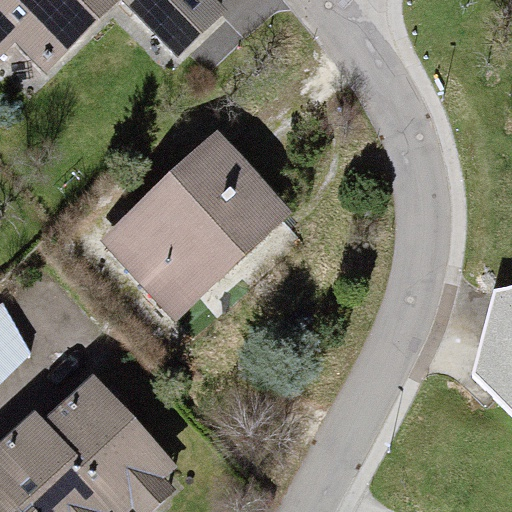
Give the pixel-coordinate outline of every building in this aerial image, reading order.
[(0,0),(0,53),(14,39),(46,71),(116,0),(0,0)] [(116,0),(177,60),(226,11),(215,1),(216,0),(116,0)] [(212,134),(107,239),(175,307),(280,202),(212,134)] [(511,287),(499,291),(476,382),(511,413),(511,287)] [(0,325),(0,392),(47,347),(14,313),(0,325)] [(85,381),(41,423),(127,511),(163,511),(189,488),(85,381)] [(127,511),(41,423),(0,462),(0,475),(35,511),(127,511)] [(0,511),(35,511),(0,475),(0,511)]
